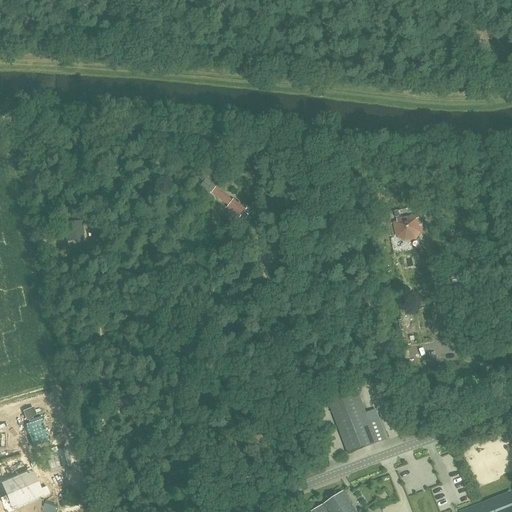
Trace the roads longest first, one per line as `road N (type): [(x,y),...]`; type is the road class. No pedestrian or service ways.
road 1 (track): [(511,95),(453,102),(0,66)]
road 2 (unclassified): [(227,511),(511,407)]
road 3 (track): [(104,415),(136,416),(218,381),(271,300),(254,224)]
road 4 (track): [(102,511),(90,449),(104,415),(107,272),(97,251)]
